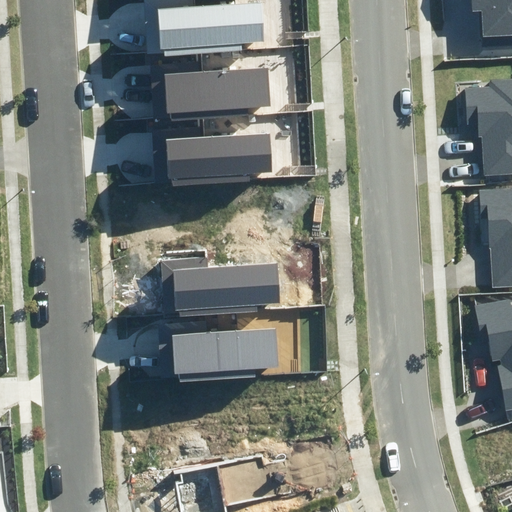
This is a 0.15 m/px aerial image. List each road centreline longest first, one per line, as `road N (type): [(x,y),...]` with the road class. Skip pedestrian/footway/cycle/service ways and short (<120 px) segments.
road 1 (tertiary): [(376,0),(394,357),(412,475),(427,511)]
road 2 (residential): [(47,0),(80,511)]
